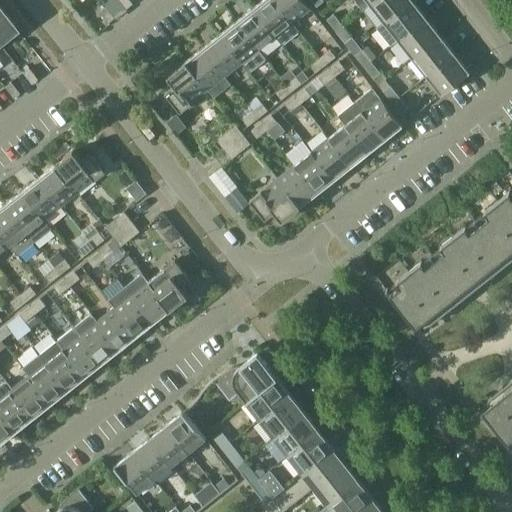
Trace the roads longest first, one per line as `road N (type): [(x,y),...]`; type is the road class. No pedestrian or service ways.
road 1 (residential): [(0,484),(264,278)]
road 2 (unclassified): [(507,511),(302,248)]
road 3 (unclassified): [(264,278),(96,63)]
road 4 (residential): [(302,248),(511,86)]
road 5 (residential): [(0,138),(96,63)]
